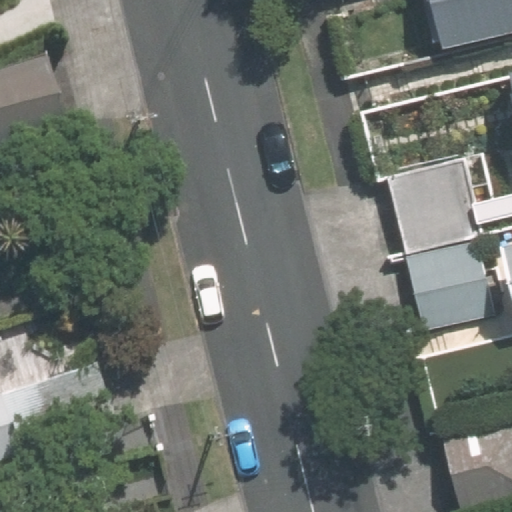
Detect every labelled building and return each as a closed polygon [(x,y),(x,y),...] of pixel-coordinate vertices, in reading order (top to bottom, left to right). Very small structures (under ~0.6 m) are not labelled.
[(511,0),(444,0),(454,44),(511,31),(511,0)] [(0,148),(74,127),(53,50),(0,64),(0,148)] [(474,154),(396,172),(413,247),(491,229),(474,154)] [(411,253),(429,328),(502,312),(485,237),(411,253)] [(0,460),(124,420),(104,361),(0,394),(0,393),(0,460)] [(511,415),(450,430),(467,506),(511,495),(511,415)]
